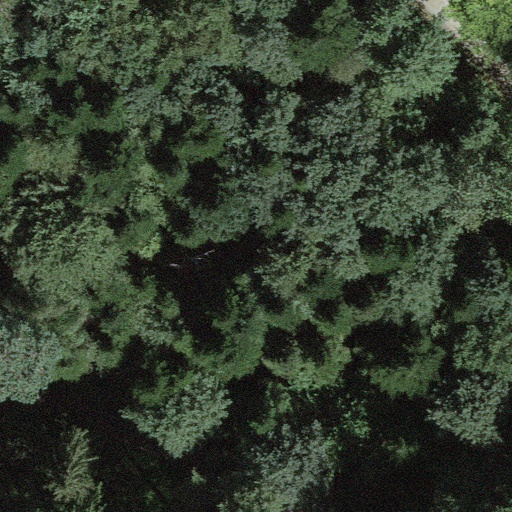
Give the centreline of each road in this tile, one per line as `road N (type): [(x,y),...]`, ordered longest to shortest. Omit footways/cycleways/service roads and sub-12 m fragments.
road 1 (track): [(0,393),(276,511)]
road 2 (track): [(422,0),(511,96)]
